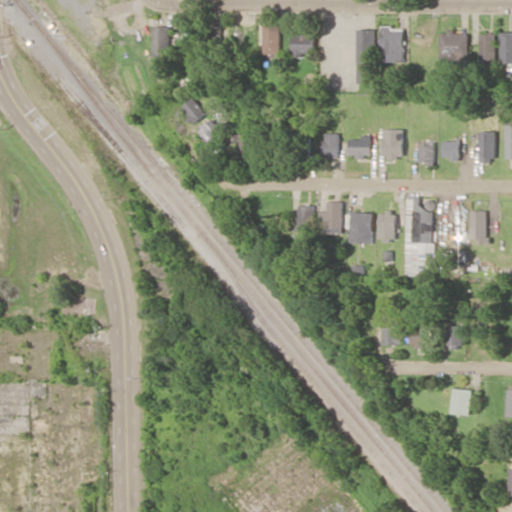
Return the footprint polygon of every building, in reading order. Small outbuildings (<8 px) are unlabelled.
[(265,54),(282,54),(282,23),(265,24),(265,54)] [(155,56),(171,56),(170,25),(155,26),(155,56)] [(405,61),(405,26),(382,26),(381,61),(405,61)] [(377,29),(358,28),(358,82),(377,82),(377,29)] [(468,30),(440,31),(441,64),(469,63),(468,30)] [(511,31),(501,31),(502,62),(511,61),(511,31)] [(481,32),(481,62),(497,62),(497,33),(481,32)] [(293,33),(293,54),(317,54),(316,33),(293,33)] [(195,123),(208,113),(196,97),(183,107),(195,123)] [(200,130),(212,145),(227,134),(214,118),(200,130)] [(404,127),(384,128),(384,157),(404,157),(404,127)] [(481,130),(481,160),(497,160),(497,130),(481,130)] [(340,157),(341,132),(325,132),(325,156),(340,157)] [(350,155),(372,156),(373,134),(363,134),(363,138),(351,138),(350,155)] [(444,139),(444,158),(462,158),(462,139),(444,139)] [(419,163),(435,163),(436,142),(420,141),(419,163)] [(407,240),(435,241),(436,199),(424,199),(424,195),(408,195),(407,240)] [(344,200),(329,200),(328,211),(321,211),(321,232),(343,233),(344,200)] [(316,205),(297,204),(296,230),(315,230),(316,205)] [(488,209),(471,210),(472,242),(489,241),(488,209)] [(352,242),(374,242),(374,212),(353,211),(352,242)] [(398,211),(381,211),(380,238),(397,238),(398,211)] [(407,275),(437,275),(437,242),(408,241),(407,275)] [(403,343),(403,326),(385,325),(385,343),(403,343)] [(464,325),(449,325),(448,344),(464,344),(464,325)] [(409,345),(426,345),(427,327),(409,327),(409,345)] [(454,413),(473,413),(473,388),(454,388),(454,413)]
